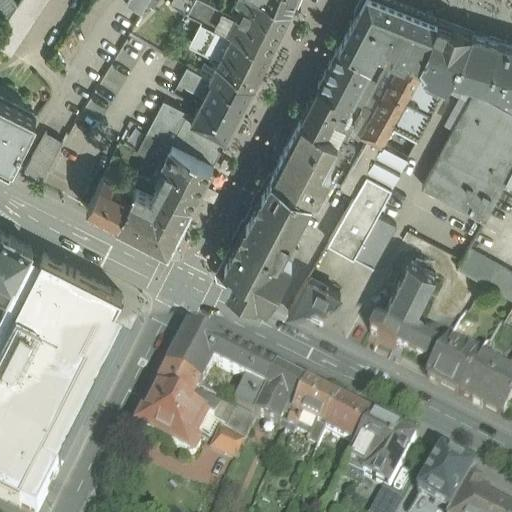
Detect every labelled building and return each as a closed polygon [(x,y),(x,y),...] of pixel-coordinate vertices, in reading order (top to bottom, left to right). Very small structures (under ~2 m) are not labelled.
[(148,0),(128,0),(126,5),(141,13),(148,0)] [(173,0),(172,3),(187,11),(192,0),(173,0)] [(291,10),(271,0),(236,0),(242,2),(227,31),(232,34),(233,31),(272,50),(291,10)] [(295,0),(271,0),(291,10),(295,0)] [(411,7),(393,0),(362,0),(340,42),(372,59),(372,58),(382,39),(395,44),(411,7)] [(438,17),(411,7),(395,44),(391,53),(402,58),(403,58),(423,68),(424,68),(426,64),(421,55),(438,18),(438,17)] [(473,31),(438,18),(421,55),(426,64),(424,68),(423,68),(406,99),(431,112),(435,105),(434,104),(447,81),(450,76),(473,31)] [(227,31),(204,20),(197,33),(203,36),(198,47),(212,54),(213,52),(220,56),(232,34),(227,31)] [(220,56),(210,77),(210,78),(230,88),(237,75),(254,84),(272,50),(233,31),(232,34),(220,56)] [(470,80),(493,36),(473,31),(450,76),(468,84),(470,80)] [(511,42),(493,36),(470,80),(478,82),(511,92),(511,42)] [(372,59),(340,42),(319,82),(353,100),(365,75),(366,76),(374,60),(372,58),(372,59)] [(402,58),(362,133),(369,137),(382,143),(384,139),(385,140),(394,122),(393,122),(406,99),(423,68),(403,58),(402,58)] [(230,88),(210,78),(210,77),(187,64),(179,81),(204,95),(195,113),(192,119),(227,137),(254,84),(237,75),(230,88)] [(353,100),(319,82),(301,117),(338,136),(345,122),(343,120),(353,100)] [(511,92),(478,82),(422,184),(484,218),(497,196),(506,178),(511,165),(511,92)] [(37,114),(0,95),(0,156),(12,162),(37,114)] [(195,113),(164,98),(149,128),(214,161),(227,137),(192,119),(195,113)] [(406,99),(393,122),(394,122),(419,135),(431,112),(406,99)] [(338,136),(301,117),(272,172),(273,172),(313,193),(318,196),(332,169),(323,165),(333,145),(350,156),(355,146),(338,136)] [(50,128),(31,159),(48,167),(65,140),(64,140),(66,137),(50,128)] [(214,161),(149,128),(138,149),(162,161),(162,160),(185,172),(174,193),(192,202),(214,161)] [(382,143),(369,137),(353,164),(366,171),(382,143)] [(382,143),(366,171),(392,185),(409,153),(385,140),(384,139),(382,143)] [(151,181),(139,175),(134,186),(117,222),(168,248),(192,202),(174,193),(185,172),(162,160),(162,161),(151,181)] [(362,181),(329,239),(354,253),(392,185),(366,171),(361,181),(362,181)] [(126,188),(113,181),(115,178),(104,172),(87,207),(117,223),(117,222),(134,186),(128,184),(126,188)] [(247,222),(288,240),(313,193),(273,172),(247,222)] [(288,240),(247,222),(219,273),(269,299),(298,246),(288,240)] [(14,237),(0,229),(0,302),(3,304),(13,284),(30,250),(32,247),(31,247),(32,246),(14,237)] [(511,271),(468,245),(457,265),(511,297),(511,271)] [(30,250),(13,284),(3,304),(0,309),(0,498),(20,509),(21,506),(32,511),(38,511),(125,340),(104,329),(113,310),(122,293),(43,253),(41,256),(30,250)] [(436,270),(411,257),(371,336),(396,348),(396,347),(435,367),(446,348),(406,329),(436,270)] [(342,292),(308,274),(288,310),(324,328),(342,292)] [(104,329),(125,340),(131,343),(141,324),(135,321),(113,310),(104,329)] [(224,344),(190,327),(168,369),(202,387),(209,373),(224,344)] [(278,371),(224,344),(209,373),(215,376),(219,368),(247,382),(236,406),(256,417),(278,371)] [(465,352),(449,344),(435,367),(427,380),(459,397),(485,353),(469,345),(465,352)] [(485,353),(459,397),(504,420),(509,413),(511,407),(511,377),(509,376),(495,369),(501,360),(486,353),(485,353)] [(202,387),(168,369),(156,391),(209,420),(224,428),(231,415),(196,397),(202,387)] [(306,386),(278,371),(256,417),(286,432),(288,429),(288,428),(297,407),(297,408),(306,386)] [(340,403),(306,386),(297,408),(297,407),(288,428),(288,429),(310,440),(316,428),(326,433),(340,403)] [(156,391),(147,409),(138,428),(190,456),(195,454),(201,444),(199,438),(209,420),(156,391)] [(372,419),(340,403),(326,433),(347,444),(345,449),(352,454),(353,454),(372,419)] [(399,433),(372,419),(353,454),(352,454),(342,474),(345,475),(345,474),(361,483),(364,478),(389,491),(416,441),(399,432),(399,433)] [(246,440),(234,433),(224,454),(237,460),(246,440)] [(475,474),(442,455),(418,496),(444,511),(453,511),(471,481),(475,474)] [(482,487),(471,481),(453,511),(511,511),(498,506),(497,506),(483,499),(485,494),(480,492),(482,487)]
